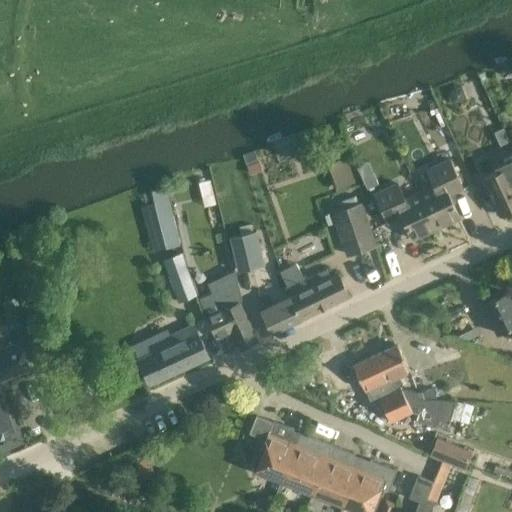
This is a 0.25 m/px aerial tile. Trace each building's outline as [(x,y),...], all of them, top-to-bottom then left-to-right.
[(448,138),(439,142),(444,154),(454,150),(448,138)] [(511,148),(491,158),(497,172),(484,178),(501,214),(511,209),(511,148)] [(258,179),(252,159),(251,155),(243,158),(250,182),(258,179)] [(355,182),(347,156),(326,163),(334,189),(355,182)] [(450,159),(427,169),(434,185),(420,192),(436,228),(460,217),(449,195),(463,188),(454,170),(450,159)] [(378,183),(373,172),(362,177),(368,188),(378,183)] [(413,239),(436,228),(420,192),(405,199),(398,183),(375,193),(380,203),(388,222),(402,216),(413,239)] [(140,197),(140,198),(142,208),(153,251),(180,243),(166,187),(139,193),(140,197)] [(374,245),(360,204),(339,211),(346,232),(342,233),(349,254),(374,245)] [(317,228),(290,241),(301,266),(328,252),(317,228)] [(267,265),(260,233),(234,239),(240,271),(267,265)] [(182,252),(163,259),(178,302),(197,295),(182,252)] [(297,264),(282,271),(289,285),(304,318),(349,296),(339,275),(332,278),(327,268),(304,279),(297,264)] [(212,293),(200,298),(207,316),(209,320),(217,338),(226,334),(232,331),(240,349),(258,340),(249,322),(245,313),(240,302),(243,301),(235,270),(208,283),(212,293)] [(292,295),(261,310),(264,315),(272,333),(304,318),(289,285),(288,285),(292,295)] [(483,304),(492,322),(496,332),(509,326),(511,331),(511,301),(508,293),(483,304)] [(22,294),(1,301),(11,330),(32,323),(22,294)] [(132,345),(151,384),(209,356),(194,324),(170,334),(168,328),(132,345)] [(0,379),(30,369),(24,350),(21,341),(0,348),(0,442),(12,438),(10,432),(14,431),(0,391),(0,379)] [(398,344),(376,354),(395,396),(437,399),(434,388),(419,393),(416,392),(402,389),(400,386),(404,384),(399,374),(409,369),(406,362),(398,344)] [(376,354),(354,365),(371,402),(380,398),(390,422),(404,415),(412,411),(419,414),(417,422),(447,431),(455,401),(437,399),(395,396),(376,354)] [(282,480),(301,433),(300,433),(299,435),(292,433),(294,429),(273,421),(273,422),(257,416),(250,433),(266,439),(254,469),(282,480)] [(301,433),(282,480),(312,493),(332,444),(309,435),(307,439),(300,436),(302,433),(301,433)] [(435,482),(434,482),(434,481),(418,475),(409,497),(420,502),(416,511),(414,511),(415,511),(414,511),(433,511),(452,466),(467,471),(475,453),(437,438),(430,457),(442,461),(435,482)] [(332,444),(312,493),(343,505),(362,457),(361,457),(360,460),(354,457),(355,453),(332,444)] [(141,482),(156,477),(150,456),(135,462),(141,482)] [(362,457),(343,505),(361,511),(372,511),(382,488),(389,491),(397,470),(370,459),(368,463),(362,460),(363,458),(362,457)] [(391,511),(395,503),(385,499),(379,511),(391,511)]
